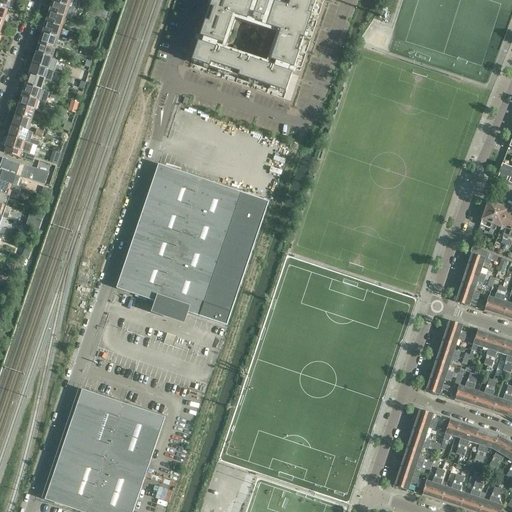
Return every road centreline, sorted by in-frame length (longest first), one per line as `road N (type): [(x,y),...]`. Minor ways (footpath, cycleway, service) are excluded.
road 1 (unclassified): [(27,511),(172,83)]
road 2 (residential): [(346,0),(303,123),(172,83)]
road 3 (unknown): [(162,114),(259,143),(266,156),(252,179),(154,139)]
road 4 (residential): [(434,306),(476,187)]
